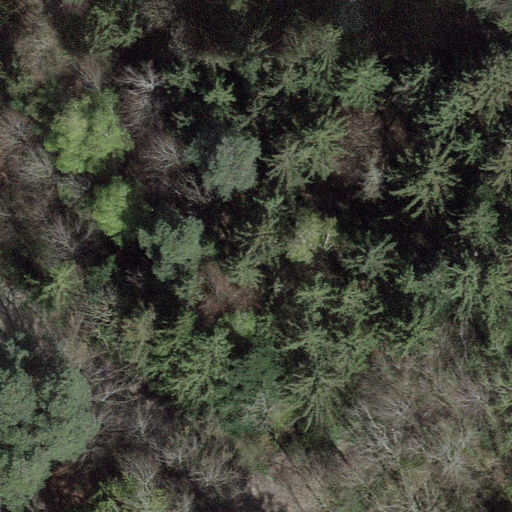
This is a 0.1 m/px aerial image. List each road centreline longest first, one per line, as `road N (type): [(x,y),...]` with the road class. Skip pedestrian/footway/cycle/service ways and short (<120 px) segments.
road 1 (unclassified): [(276,511),(0,319)]
road 2 (track): [(274,509),(511,387)]
